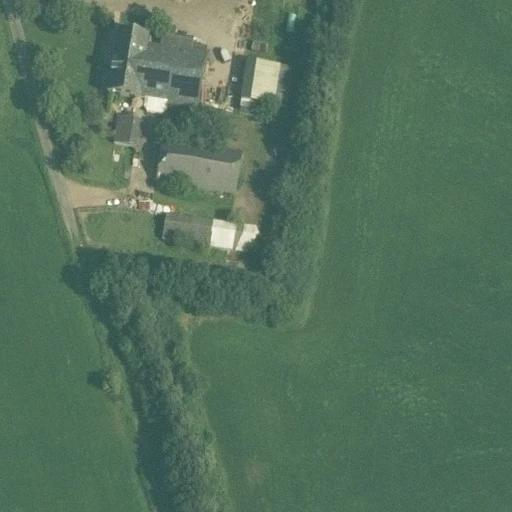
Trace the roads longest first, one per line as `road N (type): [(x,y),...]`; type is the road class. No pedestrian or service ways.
road 1 (track): [(162,511),(74,231)]
road 2 (unclassified): [(74,231),(10,0)]
